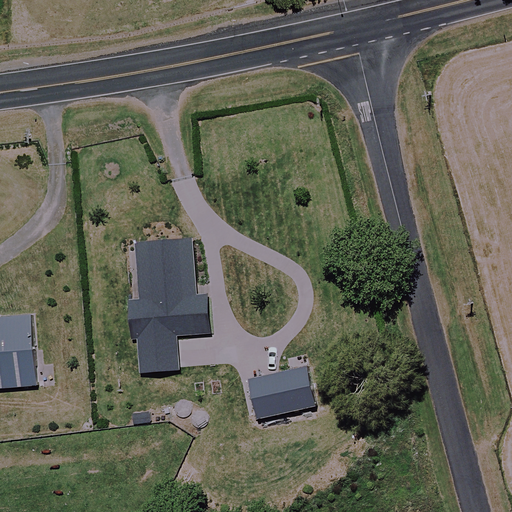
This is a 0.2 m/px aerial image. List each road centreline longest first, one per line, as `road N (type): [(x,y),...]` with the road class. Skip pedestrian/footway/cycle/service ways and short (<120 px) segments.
road 1 (unclassified): [(478,511),(350,28)]
road 2 (tertiary): [(0,94),(350,28)]
road 3 (tertiary): [(350,28),(481,0)]
